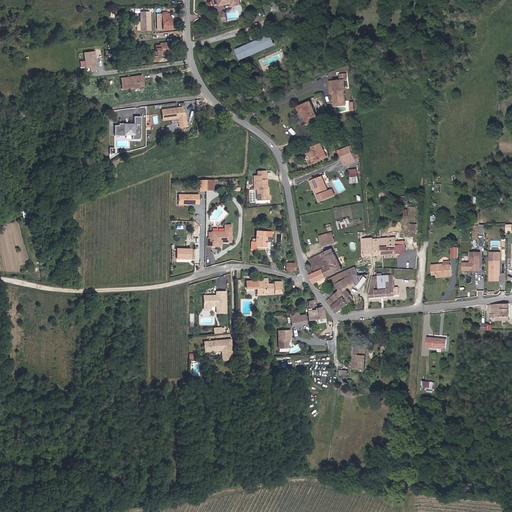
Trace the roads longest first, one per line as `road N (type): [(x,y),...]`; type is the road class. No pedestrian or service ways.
road 1 (residential): [(188,0),(200,83),(277,150),(304,276)]
road 2 (residential): [(304,276),(336,317),(511,298)]
road 3 (track): [(0,278),(70,292),(177,282)]
road 4 (residential): [(304,276),(235,265),(177,282)]
